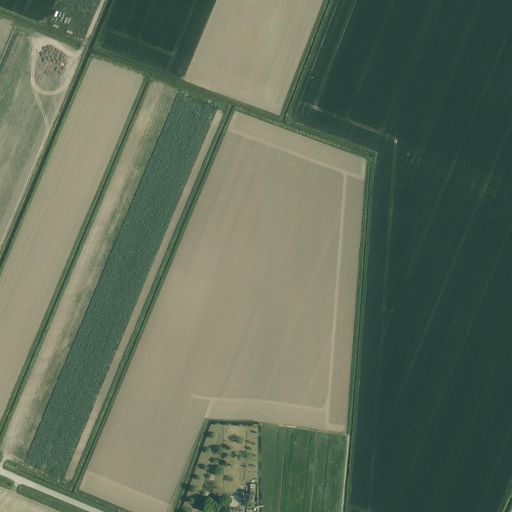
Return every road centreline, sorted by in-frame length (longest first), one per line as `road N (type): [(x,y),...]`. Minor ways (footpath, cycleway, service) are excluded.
road 1 (track): [(364,161),(371,162),(347,511)]
road 2 (track): [(172,511),(205,421),(247,420)]
